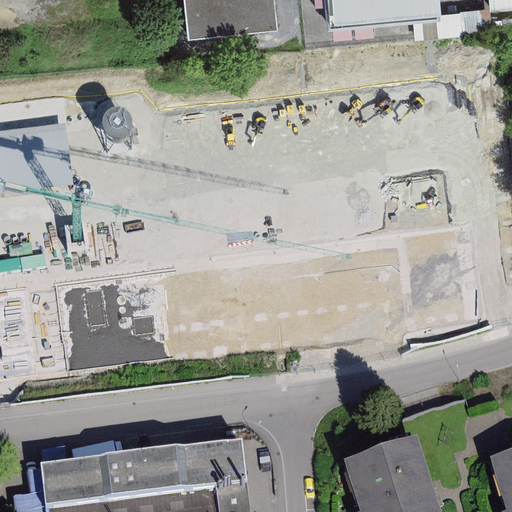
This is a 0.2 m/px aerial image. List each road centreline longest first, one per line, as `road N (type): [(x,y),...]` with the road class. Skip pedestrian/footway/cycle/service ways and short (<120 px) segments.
road 1 (residential): [(292,399),(0,434)]
road 2 (residential): [(511,349),(292,399)]
